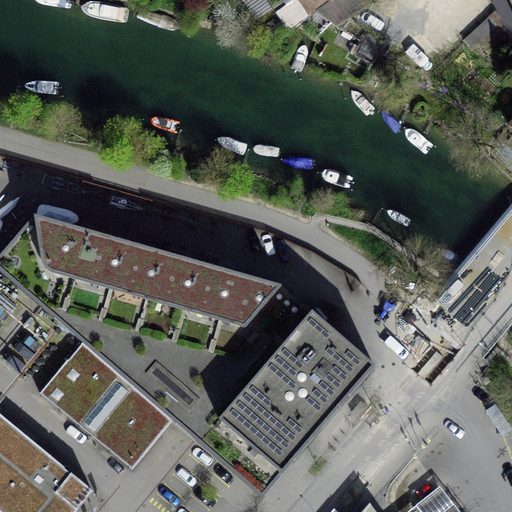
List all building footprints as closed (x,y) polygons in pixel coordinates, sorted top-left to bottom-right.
[(267,0),(275,10),(290,0),(267,0)] [(310,19),(332,4),(329,0),(315,0),(310,4),(307,0),(303,0),(299,3),(310,19)] [(291,32),(310,19),(299,3),(280,17),(291,32)] [(0,271),(90,353),(49,396),(139,474),(178,430),(262,499),(375,371),(280,289),(41,221),(0,270),(0,271)] [(0,511),(93,511),(103,501),(0,415),(0,511)] [(407,511),(462,511),(442,485),(407,511)]
